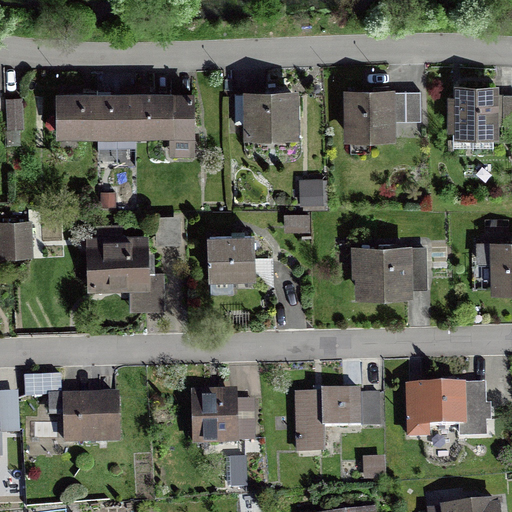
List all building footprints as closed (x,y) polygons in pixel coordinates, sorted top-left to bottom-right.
[(500,82),(454,82),(453,94),(447,93),(447,130),(453,130),(453,146),(493,146),(493,137),(499,137),(499,124),(511,124),(511,93),(499,93),(500,82)] [(294,89),(240,92),(242,139),(297,136),(294,89)] [(418,90),(346,90),(346,138),(394,138),(394,120),(418,120),(418,90)] [(97,93),(59,92),(59,130),(97,130),(97,93)] [(137,93),(97,93),(97,130),(137,129),(137,93)] [(194,93),(137,93),(137,129),(169,128),(170,159),(195,159),(194,93)] [(25,94),(6,95),(7,129),(27,128),(25,94)] [(327,178),(299,178),(300,205),(328,204),(327,178)] [(180,215),(156,215),(157,244),(181,243),(180,215)] [(14,219),(15,257),(34,256),(32,218),(14,219)] [(0,257),(15,257),(14,219),(0,219),(0,257)] [(98,235),(88,235),(89,289),(129,288),(130,307),(164,307),(163,270),(149,271),(148,237),(123,238),(123,224),(98,225),(98,235)] [(251,236),(209,237),(210,276),(252,275),(251,236)] [(511,242),(477,243),(478,260),(494,259),(495,291),(511,290),(511,242)] [(423,248),(359,249),(360,293),(409,292),(409,278),(424,278),(423,248)] [(61,374),(24,375),(25,396),(48,395),(48,393),(62,393),(61,374)] [(486,382),(406,384),(407,438),(431,437),(430,426),(458,426),(459,436),(487,436),(487,421),(492,421),(492,403),(486,403),(486,382)] [(321,391),(295,392),(296,452),(326,452),(325,426),(382,425),(382,392),(361,392),(361,388),(321,388),(321,391)] [(238,389),(192,389),(192,445),(239,444),(239,441),(257,441),(257,398),(238,398),(238,389)] [(18,391),(0,391),(0,424),(0,433),(20,432),(18,391)] [(62,393),(48,393),(48,395),(48,415),(51,415),(52,418),(63,418),(64,444),(120,442),(119,391),(62,393)] [(234,464),(238,463),(237,458),(234,454),(224,449),(211,448),(213,455),(217,460),(228,464),(234,464)] [(385,456),(363,457),(364,480),(386,479),(385,456)] [(38,483),(38,494),(47,494),(47,483),(38,483)] [(440,506),(427,508),(427,511),(503,511),(502,499),(440,504),(440,506)]
